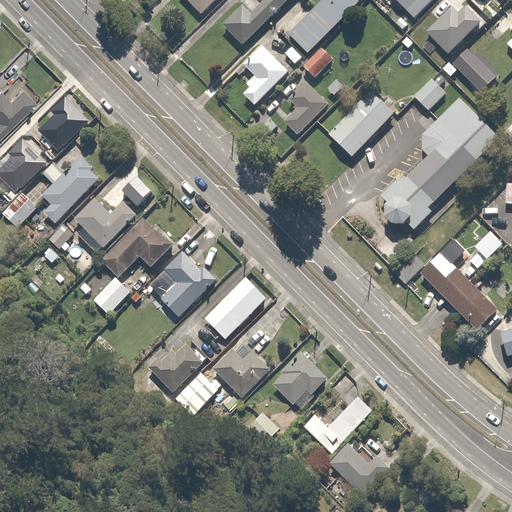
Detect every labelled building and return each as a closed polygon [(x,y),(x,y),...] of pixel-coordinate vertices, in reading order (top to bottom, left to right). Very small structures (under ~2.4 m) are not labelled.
[(184,0),(200,16),(216,0),(184,0)] [(242,48),(288,0),(265,0),(251,15),(241,7),(221,28),(242,48)] [(364,4),(359,0),(325,0),(289,38),(307,55),(312,59),(322,48),(364,4)] [(433,0),(391,0),(413,21),(433,0)] [(444,0),(442,0),(429,15),(433,18),(425,26),(439,39),(445,32),(448,35),(464,17),(444,0)] [(511,29),(511,15),(504,8),(472,40),(480,48),(488,39),(495,46),(511,29)] [(255,78),(246,87),(250,91),(246,96),(258,108),(291,73),(263,46),(244,67),(255,78)] [(296,67),(303,59),(291,48),(284,56),(296,67)] [(322,48),(312,59),(303,68),(316,80),(334,60),(322,48)] [(423,76),(432,68),(426,60),(417,68),(423,76)] [(430,111),(446,95),(431,80),(415,96),(430,111)] [(283,125),(296,138),(329,105),(306,81),(285,102),(296,113),(283,125)] [(0,89),(0,136),(33,105),(22,94),(13,102),(0,89)] [(395,119),(372,94),(328,136),(351,161),(395,119)] [(459,98),(422,135),(423,151),(429,158),(403,182),(400,179),(380,198),(387,204),(384,216),(394,227),(405,226),(407,224),(413,230),(502,141),(459,98)] [(26,115),(11,132),(19,140),(16,143),(30,156),(33,153),(47,165),(69,141),(42,116),(36,123),(26,115)] [(0,176),(10,168),(0,157),(0,176)] [(40,176),(52,186),(44,197),(51,203),(42,213),(57,226),(100,176),(80,159),(65,178),(49,165),(40,176)] [(17,229),(40,207),(24,190),(0,212),(17,229)] [(95,198),(74,219),(86,231),(80,236),(99,255),(137,218),(122,203),(111,214),(95,198)] [(171,249),(143,220),(103,259),(119,275),(138,257),(149,270),(171,249)] [(76,234),(65,223),(49,239),(60,250),(76,234)] [(164,268),(173,277),(157,293),(180,317),(215,282),(182,250),(164,268)] [(488,258),(479,250),(469,262),(478,270),(488,258)] [(405,286),(426,268),(414,253),(392,272),(405,286)] [(440,257),(421,277),(479,331),(498,311),(440,257)] [(132,293),(116,279),(96,302),(111,316),(132,293)] [(267,300),(247,279),(205,321),(225,341),(267,300)] [(511,380),(511,329),(502,332),(507,358),(511,356),(511,373),(509,377),(511,380)] [(241,402),(274,371),(246,341),(213,372),(241,402)] [(174,393),(206,361),(189,345),(180,354),(176,350),(162,364),(157,358),(148,367),(174,393)] [(309,400),(329,380),(303,355),(294,365),(291,362),(278,376),(281,378),(273,386),(303,415),(313,404),(309,400)] [(202,371),(175,398),(193,416),(223,386),(217,380),(214,383),(202,371)] [(146,377),(138,385),(148,395),(156,387),(146,377)] [(361,402),(331,430),(319,416),(304,429),(329,457),(374,416),(361,402)] [(252,425),(270,442),(281,432),(263,414),(252,425)] [(360,497),(376,481),(380,477),(375,472),(379,468),(362,451),(358,454),(350,446),(330,467),(360,497)] [(425,487),(413,498),(422,508),(434,497),(425,487)]
